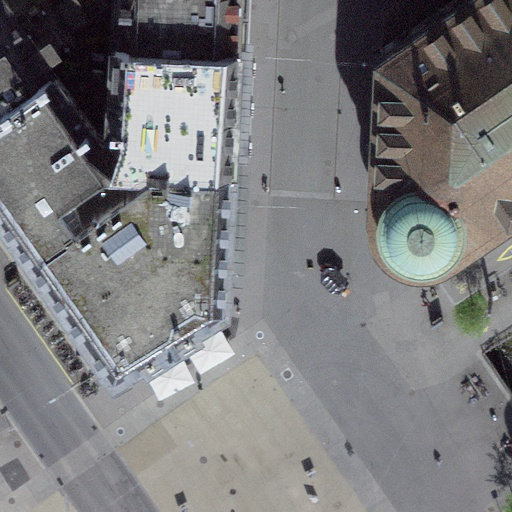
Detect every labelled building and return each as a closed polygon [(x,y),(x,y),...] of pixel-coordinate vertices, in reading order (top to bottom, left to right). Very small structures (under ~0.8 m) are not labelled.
[(52,0),(0,0),(0,94),(50,61),(78,40),(80,39),(52,0)] [(235,18),(236,0),(52,0),(80,39),(93,31),(115,32),(234,38),(235,18)] [(511,200),(511,0),(453,0),(405,32),(381,48),(374,202),(374,210),(375,217),(378,224),(381,230),(386,237),(392,242),(398,246),(405,249),(412,251),(419,252),(427,251),(435,250),(441,247),(449,243),(511,200)] [(231,98),(234,38),(115,32),(93,31),(80,39),(78,40),(93,64),(92,85),(100,113),(110,113),(110,122),(108,130),(105,131),(113,157),(144,159),(144,156),(228,160),(229,145),(231,98)] [(50,61),(0,94),(0,196),(28,236),(32,241),(92,200),(90,197),(75,176),(104,157),(113,157),(105,131),(95,124),(89,114),(100,113),(92,85),(93,64),(78,40),(50,61)] [(144,159),(90,197),(92,200),(32,241),(36,246),(115,359),(145,340),(151,348),(171,335),(196,320),(191,312),(222,293),(228,171),(228,160),(144,156),(144,159)]
